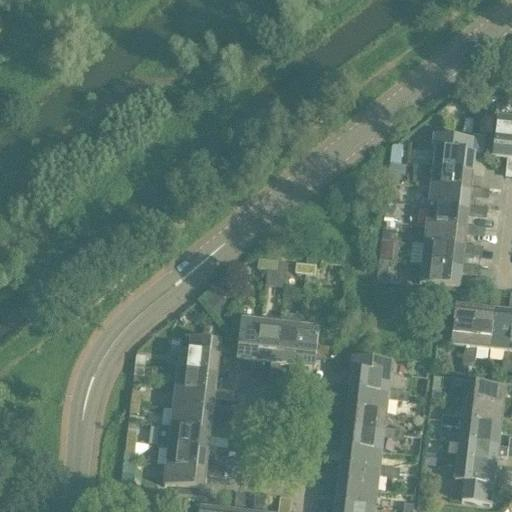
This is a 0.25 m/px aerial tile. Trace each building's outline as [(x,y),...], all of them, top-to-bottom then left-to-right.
[(492,160),(511,163),(511,159),(511,122),(496,121),(492,160)] [(435,152),(433,172),(472,177),(475,157),(471,156),(472,143),(434,139),(432,152),(435,152)] [(391,157),(390,167),(400,168),(401,158),(391,157)] [(400,168),(390,167),(389,177),(399,178),(400,168)] [(433,172),(430,191),(470,196),(472,177),(433,172)] [(430,191),(428,210),(468,215),(470,196),(430,191)] [(387,195),(386,205),(395,206),(397,196),(387,195)] [(395,206),(386,205),(384,215),(394,217),(395,206)] [(428,210),(426,229),(465,234),(468,215),(428,210)] [(426,229),(424,248),(463,253),(465,234),(426,229)] [(382,233),(381,243),(391,244),(392,234),(382,233)] [(391,244),(381,243),(379,262),(396,264),(398,245),(391,244)] [(424,248),(422,267),(461,272),(463,253),(424,248)] [(256,272),(267,273),(268,264),(258,262),(256,272)] [(376,286),(386,288),(389,264),(379,263),(376,286)] [(268,264),(267,273),(277,275),(278,265),(268,264)] [(295,277),(305,278),(306,268),(296,267),(295,277)] [(461,272),(422,267),(419,287),(459,292),(461,272)] [(306,268),(305,278),(315,279),(316,269),(306,268)] [(450,349),(465,351),(470,351),(475,312),(455,309),(452,332),(444,331),(442,347),(450,348),(450,349)] [(475,352),(489,353),(494,314),(475,312),(470,351),(465,351),(464,360),(474,362),(475,352)] [(489,353),(503,355),(508,355),(511,323),(511,315),(494,314),(489,353)] [(275,367),(294,369),(299,330),(300,320),(281,317),(280,327),(275,367)] [(236,362),(256,365),(261,325),(232,322),(230,339),(239,340),(236,362)] [(511,323),(508,355),(503,355),(502,365),(511,365),(511,323)] [(256,365),(275,367),(280,327),(261,325),(256,365)] [(299,330),(294,369),(314,372),(319,332),(299,330)] [(179,354),(177,374),(216,379),(219,359),(214,358),(216,344),(186,341),(184,355),(179,354)] [(136,359),(135,369),(144,370),(146,360),(136,359)] [(473,371),(474,362),(464,360),(463,370),(473,371)] [(352,361),(349,394),(388,399),(387,404),(397,405),(399,395),(389,394),(392,366),(352,361)] [(511,369),(511,365),(502,365),(501,375),(511,376),(511,369)] [(144,370),(135,369),(133,379),(143,380),(144,370)] [(177,374),(175,393),(214,398),(216,379),(177,374)] [(463,407),(502,412),(505,392),(465,387),(466,383),(454,382),(453,389),(465,393),(463,407)] [(175,393),(173,412),(212,417),(214,398),(175,393)] [(349,394),(346,413),(386,418),(387,404),(388,399),(349,394)] [(408,396),(399,395),(397,405),(407,406),(408,396)] [(131,397),(130,407),(140,408),(141,398),(131,397)] [(140,408),(130,407),(129,417),(139,418),(140,408)] [(461,426),(500,431),(502,412),(463,407),(461,421),(461,426)] [(1,411),(0,417),(0,431),(10,433),(13,412),(1,411)] [(173,412),(170,431),(210,436),(212,417),(173,412)] [(346,413),(344,432),(384,437),(383,442),(393,443),(394,433),(384,432),(386,418),(346,413)] [(440,429),(450,430),(451,420),(442,419),(440,429)] [(460,431),(458,445),(498,450),(500,431),(461,426),(461,421),(451,420),(450,430),(460,431)] [(158,449),(168,450),(208,455),(210,436),(170,431),(160,430),(158,449)] [(344,432),(342,451),(381,456),(383,442),(384,437),(344,432)] [(394,433),(393,443),(403,444),(404,434),(394,433)] [(127,435),(126,445),(135,446),(137,436),(127,435)] [(135,446),(126,445),(124,455),(134,456),(135,446)] [(458,445),(457,459),(456,464),(496,469),(497,460),(506,461),(507,451),(498,450),(458,445)] [(168,450),(166,469),(205,474),(208,455),(168,450)] [(342,451),(340,470),(379,475),(378,480),(388,481),(390,471),(380,470),(381,456),(342,451)] [(436,467),(446,468),(447,458),(437,457),(436,467)] [(457,459),(447,458),(446,468),(456,470),(454,484),(463,486),(461,506),(491,509),(496,469),(456,464),(457,459)] [(123,464),(120,493),(120,495),(129,497),(133,466),(123,464)] [(205,474),(166,469),(164,489),(203,494),(205,474)] [(340,470),(337,490),(377,494),(378,480),(379,475),(340,470)] [(390,471),(388,481),(398,482),(399,472),(390,471)] [(337,490),(335,509),(359,511),(374,511),(377,494),(337,490)]
